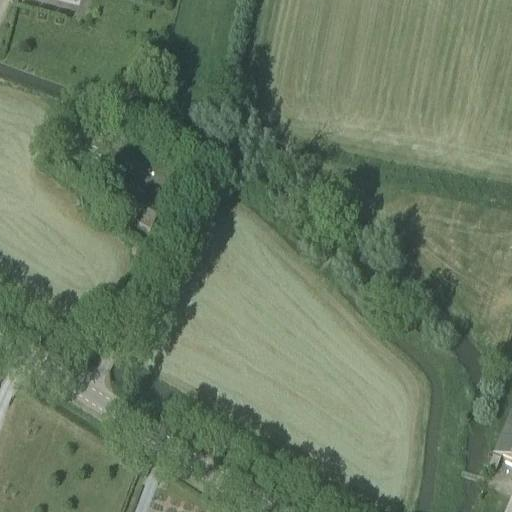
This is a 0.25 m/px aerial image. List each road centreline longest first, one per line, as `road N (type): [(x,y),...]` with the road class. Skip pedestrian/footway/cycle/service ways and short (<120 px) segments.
road 1 (tertiary): [(270,511),(0,339)]
road 2 (track): [(121,343),(195,217),(103,160)]
